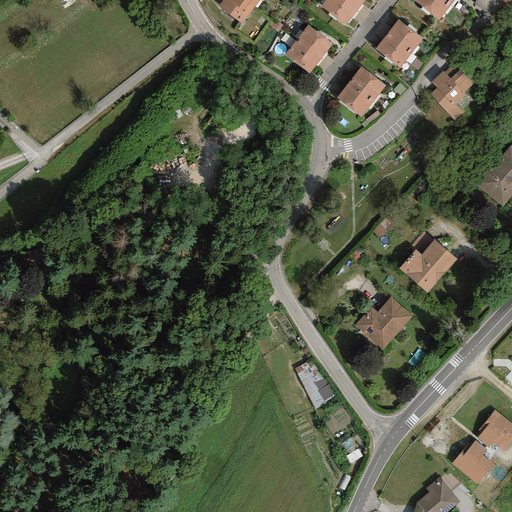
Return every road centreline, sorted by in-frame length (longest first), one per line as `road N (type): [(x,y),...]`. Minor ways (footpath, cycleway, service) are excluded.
road 1 (residential): [(388,442),(271,268),(275,241),(317,172),(317,133),(305,104)]
road 2 (residential): [(0,197),(70,130),(202,27)]
road 3 (unknown): [(320,154),(371,139),(478,28),(511,9)]
road 4 (tertiary): [(511,307),(388,442)]
road 5 (residential): [(390,0),(305,104)]
road 6 (residential): [(305,104),(202,27)]
